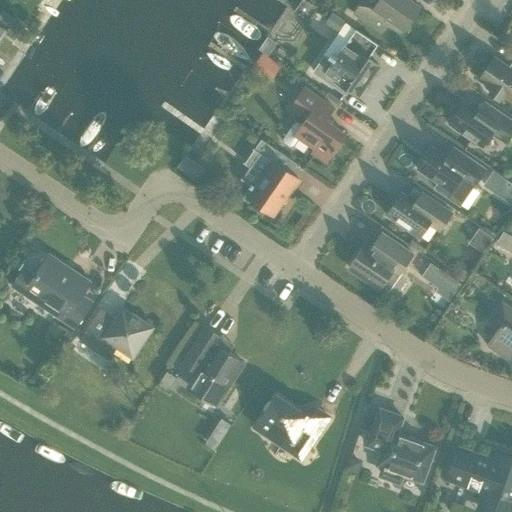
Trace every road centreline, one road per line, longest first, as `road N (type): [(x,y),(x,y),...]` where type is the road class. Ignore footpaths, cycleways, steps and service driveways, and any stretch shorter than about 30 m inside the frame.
road 1 (residential): [(298,272),(193,204),(160,204),(125,236),(0,149)]
road 2 (residential): [(298,272),(484,0)]
road 3 (residential): [(511,398),(395,338),(298,272)]
